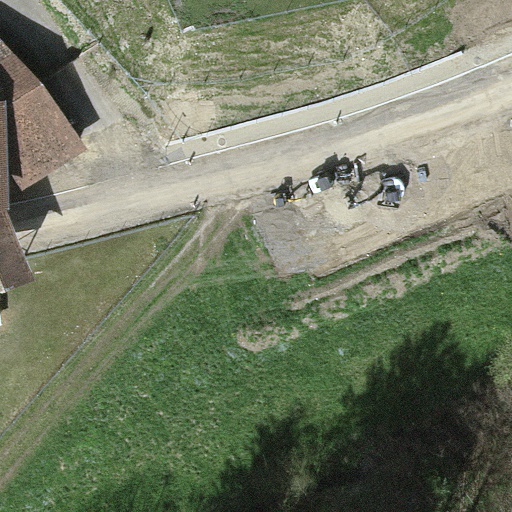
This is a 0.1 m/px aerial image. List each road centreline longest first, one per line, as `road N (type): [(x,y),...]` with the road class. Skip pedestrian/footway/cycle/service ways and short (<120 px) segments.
road 1 (unclassified): [(511,80),(364,131),(0,231)]
road 2 (track): [(0,469),(226,213),(243,166)]
